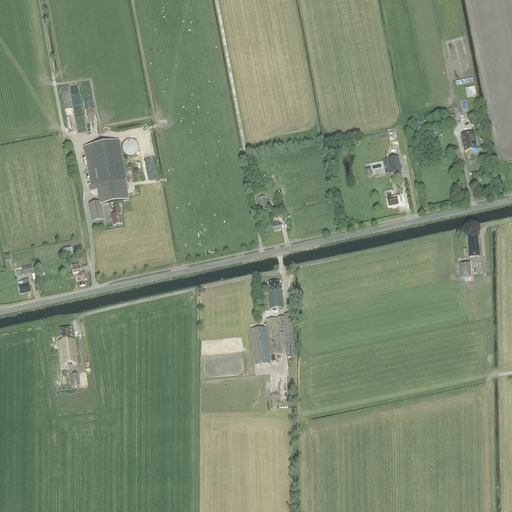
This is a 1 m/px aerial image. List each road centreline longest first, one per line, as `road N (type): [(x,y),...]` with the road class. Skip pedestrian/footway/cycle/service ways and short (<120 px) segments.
road 1 (tertiary): [(0,311),(511,199)]
road 2 (track): [(81,371),(82,315),(281,272)]
road 3 (track): [(262,254),(215,0)]
